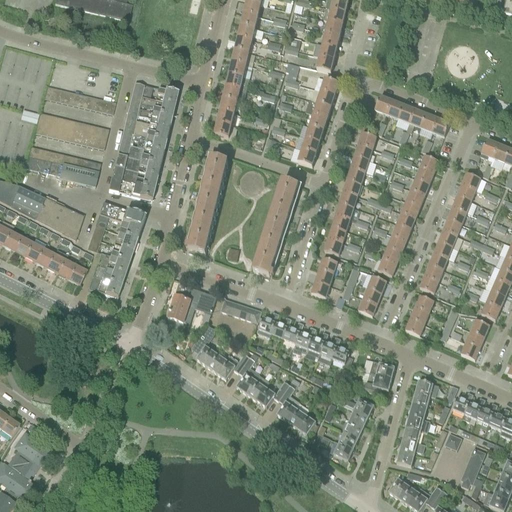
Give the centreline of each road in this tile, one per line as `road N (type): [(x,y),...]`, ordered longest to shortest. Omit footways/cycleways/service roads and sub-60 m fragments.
road 1 (residential): [(366,511),(125,345)]
road 2 (residential): [(382,344),(472,123)]
road 3 (residential): [(472,123),(381,87),(363,88),(323,184)]
road 4 (residential): [(205,84),(0,33)]
road 5 (residential): [(48,511),(83,448),(0,390)]
road 6 (residential): [(367,511),(412,358)]
road 7 (residential): [(125,345),(0,279)]
road 8 (residential): [(323,184),(191,139)]
road 9 (residential): [(284,308),(160,264)]
road 10 (residential): [(323,184),(284,308)]
road 11 (residential): [(160,264),(191,139)]
